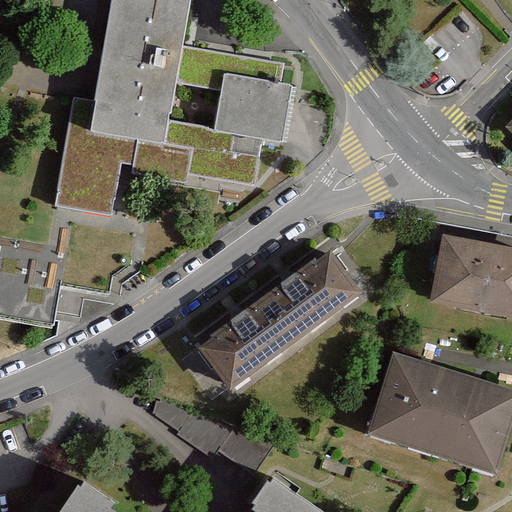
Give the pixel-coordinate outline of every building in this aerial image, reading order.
[(69,105),(49,212),(105,223),(113,177),(182,188),(238,197),(251,190),(258,148),(281,151),(289,93),(272,90),(276,69),(179,53),(187,2),(169,0),(168,0),(107,0),(89,110),(69,105)] [(511,122),(499,134),(511,147),(511,122)] [(0,242),(0,318),(49,328),(60,253),(0,242)] [(511,260),(438,245),(423,314),(511,332),(511,260)] [(327,249),(198,347),(230,390),(360,292),(327,249)] [(511,400),(388,362),(362,444),(496,486),(511,433),(511,400)] [(307,511),(264,480),(240,511),(117,511),(86,489),(69,511),(307,511)]
